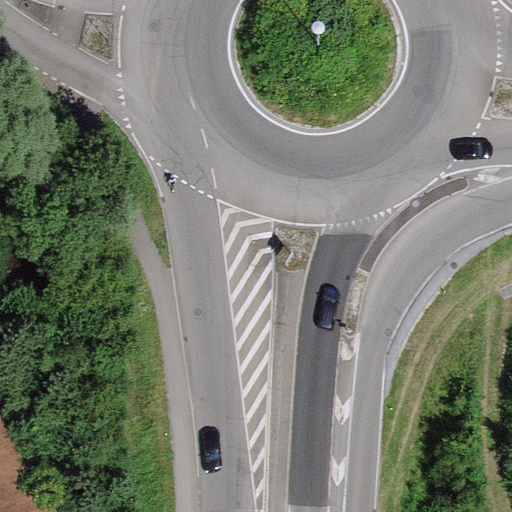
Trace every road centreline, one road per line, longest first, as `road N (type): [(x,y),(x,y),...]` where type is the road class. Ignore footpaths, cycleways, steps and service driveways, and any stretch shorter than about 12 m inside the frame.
road 1 (secondary): [(191,104),(191,186),(225,511)]
road 2 (motorway): [(360,511),(381,309),(410,258),(450,223),(511,200)]
road 3 (secondary): [(310,511),(323,310),(371,171)]
road 4 (secondary): [(191,104),(215,139),(248,165),(288,180),(330,182),(371,171)]
road 5 (residential): [(0,15),(122,91),(188,97)]
road 6 (secondary): [(421,133),(448,79),(449,19)]
